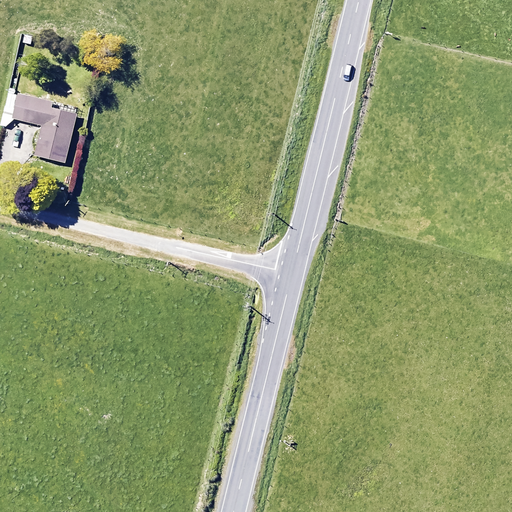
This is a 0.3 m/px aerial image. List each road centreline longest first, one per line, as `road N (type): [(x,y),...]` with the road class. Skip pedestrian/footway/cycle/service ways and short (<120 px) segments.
road 1 (unclassified): [(292,273),(0,202)]
road 2 (trunk): [(359,0),(292,273)]
road 3 (trunk): [(292,273),(234,511)]
